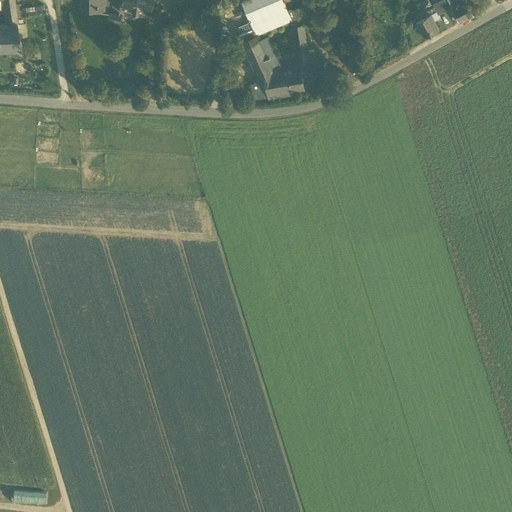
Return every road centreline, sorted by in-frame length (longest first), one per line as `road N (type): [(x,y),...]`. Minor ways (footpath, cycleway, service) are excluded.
road 1 (residential): [(511,4),(316,104),(259,114),(0,99)]
road 2 (track): [(0,289),(68,511)]
